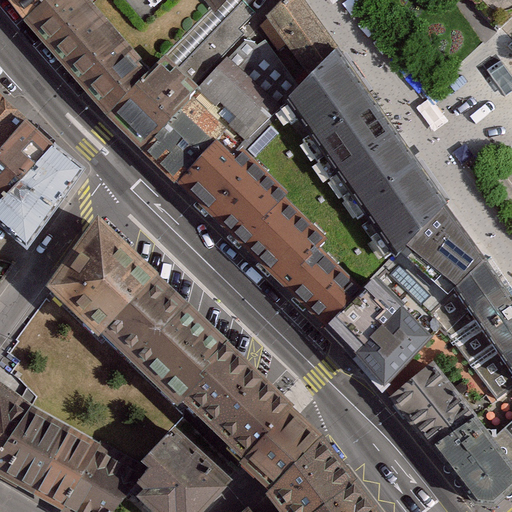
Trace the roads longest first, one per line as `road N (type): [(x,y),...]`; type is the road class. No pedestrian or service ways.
road 1 (primary): [(116,172),(340,406)]
road 2 (residential): [(0,327),(116,172)]
road 3 (primary): [(0,42),(116,172)]
road 4 (residential): [(230,511),(340,406)]
road 5 (primary): [(340,406),(430,511)]
